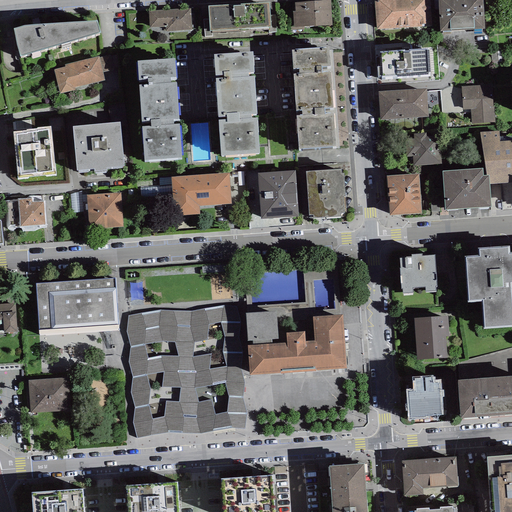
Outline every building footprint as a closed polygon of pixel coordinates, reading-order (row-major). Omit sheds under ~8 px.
[(330,0),(327,0),(294,2),(295,11),(292,11),(293,23),(290,23),(290,31),(304,30),(304,26),(332,25),(330,0)] [(404,28),(401,0),(374,0),(376,30),(404,28)] [(401,0),(404,28),(431,26),(429,0),(401,0)] [(483,0),(438,0),(440,31),(485,29),(483,0)] [(269,2),(208,6),(210,30),(271,26),(269,2)] [(190,9),(148,11),(149,28),(163,27),(164,32),(191,30),(190,9)] [(24,25),(13,29),(20,56),(100,33),(97,21),(24,25)] [(329,47),(292,50),(299,149),(336,147),(329,47)] [(428,72),(430,72),(428,49),(379,52),(380,67),(377,67),(378,77),(381,76),(381,78),(428,75),(428,72)] [(252,52),(214,55),(221,156),(259,154),(252,52)] [(99,55),(64,64),(65,66),(54,68),(60,92),(75,89),(74,86),(104,79),(99,55)] [(175,58),(137,61),(144,161),(182,158),(175,58)] [(491,85),(461,87),(463,110),(470,109),(471,123),(495,122),(494,107),(493,107),(491,85)] [(426,89),(378,92),(380,120),(428,117),(426,89)] [(120,123),(73,127),(76,171),(95,169),(95,172),(107,171),(107,168),(124,167),(120,123)] [(27,130),(13,131),(18,178),(55,174),(51,126),(37,127),(37,128),(27,129),(27,130)] [(480,133),(486,175),(489,175),(489,184),(511,182),(511,140),(499,141),(499,131),(480,133)] [(412,155),(413,164),(441,162),(439,134),(426,135),(426,132),(413,133),(413,137),(406,137),(408,155),(412,155)] [(473,168),(442,171),(445,210),(491,206),(489,184),(489,175),(486,175),(483,175),(483,168),(473,168)] [(296,170),(258,172),(260,219),(298,217),(296,170)] [(341,170),(307,172),(310,216),(314,216),(314,219),(341,217),(341,214),(345,214),(344,196),(346,196),(344,173),(341,174),(341,170)] [(228,174),(171,178),(174,216),(199,214),(199,206),(231,204),(228,174)] [(418,175),(386,177),(389,216),(421,213),(418,175)] [(157,183),(141,186),(142,194),(159,191),(157,183)] [(72,209),(85,209),(85,193),(72,193),(72,209)] [(121,193),(86,195),(89,229),(123,226),(121,193)] [(18,200),(21,226),(45,225),(43,202),(31,202),(31,199),(18,200)] [(511,253),(509,254),(508,247),(478,249),(479,255),(465,256),(468,301),(481,300),(484,329),(511,326),(511,296),(511,283),(511,282),(511,253)] [(422,254),(410,254),(411,256),(405,257),(405,258),(400,258),(400,268),(399,268),(401,289),(402,289),(402,293),(412,293),(412,288),(425,287),(425,292),(435,291),(435,286),(437,286),(435,255),(422,256),(422,254)] [(244,271),(247,314),(276,312),(277,324),(313,322),(312,317),(340,315),(337,264),(244,271)] [(119,325),(115,278),(35,284),(39,331),(119,325)] [(131,298),(144,297),(143,279),(130,280),(131,298)] [(0,330),(3,331),(3,333),(17,332),(15,303),(0,304),(0,330)] [(247,412),(243,397),(244,382),(241,367),(242,351),(239,337),(240,321),(236,305),(223,305),(192,310),(160,309),(128,315),(126,331),(130,346),(128,361),(132,377),(130,391),(134,407),(133,422),(137,438),(168,432),(200,433),(231,428),(245,428),(247,412)] [(277,324),(276,312),(247,314),(245,314),(247,341),(252,341),(253,345),(272,344),(271,340),(278,339),(277,324)] [(346,368),(342,315),(340,315),(312,317),(313,322),(314,341),(305,342),(304,332),(286,333),(286,343),(272,344),(253,345),(247,346),(249,375),(346,368)] [(447,316),(414,318),(417,360),(447,358),(445,337),(449,336),(447,316)] [(406,389),(408,418),(432,417),(432,416),(443,415),(442,397),(444,397),(443,389),(442,389),(441,379),(435,379),(435,377),(433,377),(432,375),(411,377),(412,388),(406,389)] [(511,376),(457,381),(460,419),(511,414),(511,376)] [(68,378),(28,381),(30,413),(70,411),(68,378)] [(511,511),(511,455),(487,457),(490,511),(511,511)] [(456,457),(401,461),(404,496),(423,494),(422,488),(458,485),(456,457)] [(364,464),(329,466),(332,511),(367,508),(364,464)] [(275,511),(273,475),(221,479),(223,511),(275,511)] [(179,511),(177,483),(126,486),(127,511),(179,511)] [(84,511),(83,490),(31,493),(32,511),(84,511)]
